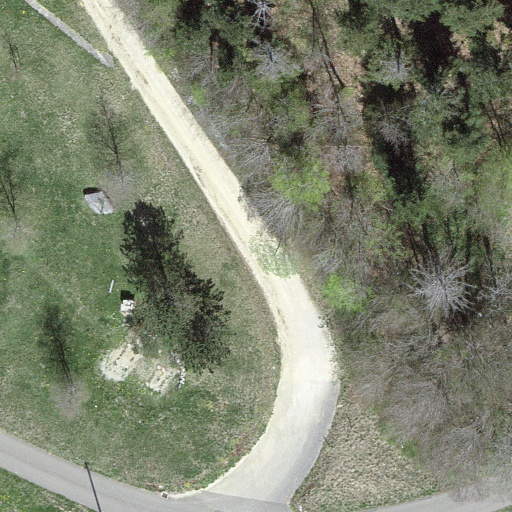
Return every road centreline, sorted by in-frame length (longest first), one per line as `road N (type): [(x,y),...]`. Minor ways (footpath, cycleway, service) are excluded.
road 1 (track): [(245,511),(292,438),(305,399),(302,328),(258,245),(96,0)]
road 2 (unclassified): [(0,445),(149,511)]
